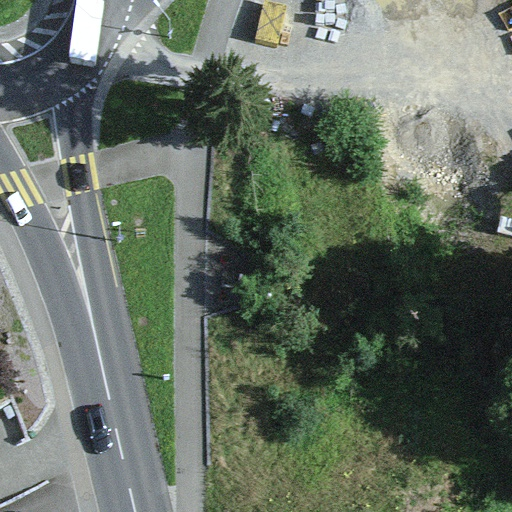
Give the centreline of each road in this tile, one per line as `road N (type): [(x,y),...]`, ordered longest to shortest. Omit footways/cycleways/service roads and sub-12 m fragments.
road 1 (primary): [(137,511),(81,281),(16,94)]
road 2 (primary): [(16,94),(77,60),(105,3)]
